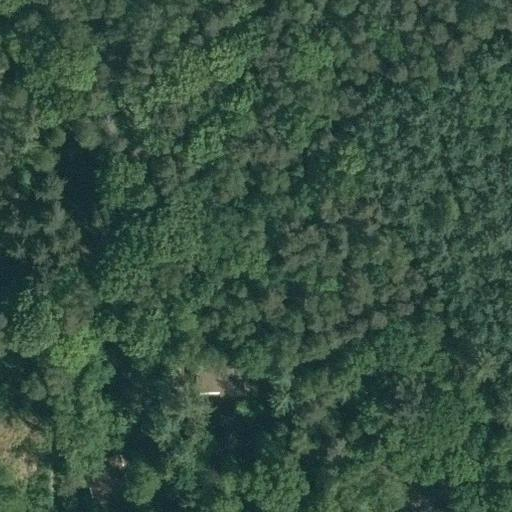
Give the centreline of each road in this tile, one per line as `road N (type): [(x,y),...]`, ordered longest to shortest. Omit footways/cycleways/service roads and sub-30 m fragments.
road 1 (track): [(317,511),(289,152),(268,0)]
road 2 (track): [(0,332),(35,319),(58,334),(71,411),(53,473),(58,511)]
